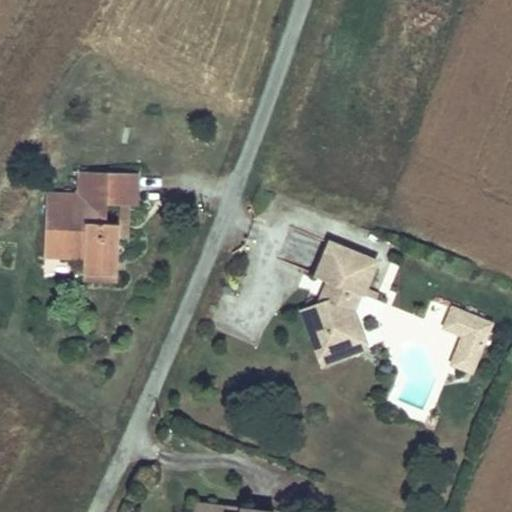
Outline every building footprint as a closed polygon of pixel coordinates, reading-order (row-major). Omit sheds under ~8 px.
[(81,202),(46,201),(46,259),(79,259),(79,268),(113,268),(113,240),(113,226),(103,226),(103,212),(122,212),(131,212),(132,196),(132,181),(103,179),(102,188),(82,187),(81,202)] [(378,256),(332,237),(320,268),(330,272),(336,274),(326,298),(319,299),(303,302),(314,352),(333,347),(332,339),(357,332),(354,307),(362,287),(377,293),(379,288),(367,283),(378,256)] [(326,298),(336,274),(330,272),(319,299),(326,298)] [(485,320),(447,305),(440,321),(457,328),(478,337),(485,320)] [(478,337),(457,328),(447,355),(468,363),(478,337)] [(333,347),(314,352),(315,359),(361,348),(357,332),(332,339),(333,347)] [(422,411),(437,376),(423,348),(401,358),(410,377),(399,401),(422,411)] [(218,501),(184,498),(183,511),(271,511),(272,509),(218,507),(218,501)]
